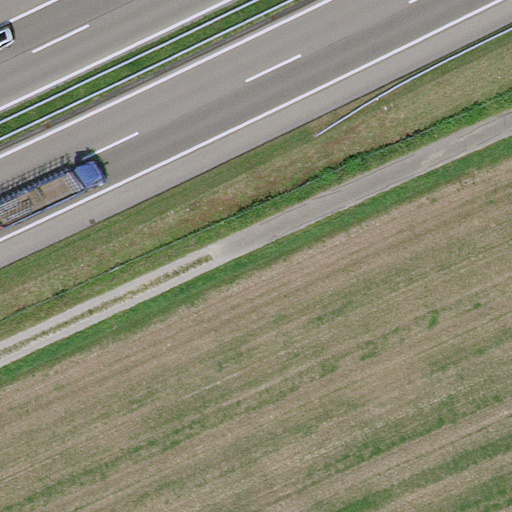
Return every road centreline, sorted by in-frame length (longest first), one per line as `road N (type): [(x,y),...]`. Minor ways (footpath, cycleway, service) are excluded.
road 1 (track): [(0,354),(511,124)]
road 2 (motorway): [(0,199),(418,0)]
road 3 (motorway): [(144,0),(0,69)]
